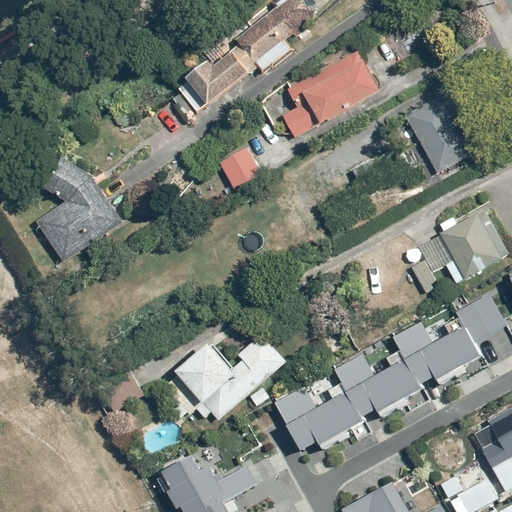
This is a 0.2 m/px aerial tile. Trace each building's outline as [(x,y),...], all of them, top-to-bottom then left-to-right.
[(188,82),(209,107),(258,69),(266,78),(298,53),(288,42),(318,19),(302,0),(279,0),(247,26),(252,31),(238,42),(244,50),(214,72),(210,66),(188,82)] [(383,94),(361,52),(290,90),(300,109),(285,117),(296,142),(383,94)] [(456,88),(406,116),(438,174),(479,153),(459,120),(471,114),(456,88)] [(233,190),(246,184),(263,176),(248,146),(219,160),(233,190)] [(388,153),(352,169),(365,196),(384,188),(400,180),(388,153)] [(39,222),(64,263),(125,222),(95,175),(63,157),(47,189),(68,201),(39,222)] [(511,255),(511,254),(487,210),(442,234),(468,281),(511,255)] [(424,259),(412,266),(427,290),(439,283),(424,259)] [(422,322),(395,336),(406,361),(425,388),(483,356),(466,327),(436,344),(422,322)] [(213,412),(221,420),(289,362),(265,334),(240,355),(245,361),(236,368),(214,343),(160,393),(183,421),(198,410),(206,418),(213,412)] [(335,367),(348,393),(367,421),(425,388),(406,361),(377,375),(364,352),(335,367)] [(133,371),(102,388),(115,410),(146,393),(133,371)] [(318,408),(305,385),(276,401),(304,456),(367,421),(348,393),(318,408)] [(498,439),(483,447),(507,492),(511,489),(511,408),(488,421),(498,439)] [(205,511),(225,501),(259,484),(249,465),(221,480),(212,464),(202,469),(195,455),(165,471),(175,489),(171,492),(180,508),(184,506),(187,511),(205,511)] [(410,511),(394,482),(343,510),(344,511),(446,511),(443,506),(431,511),(410,511)] [(278,511),(278,510),(275,511),(243,511),(242,508),(234,511),(230,511),(225,501),(205,511),(278,511)] [(511,511),(511,503),(500,511),(498,507),(488,511),(511,511)]
